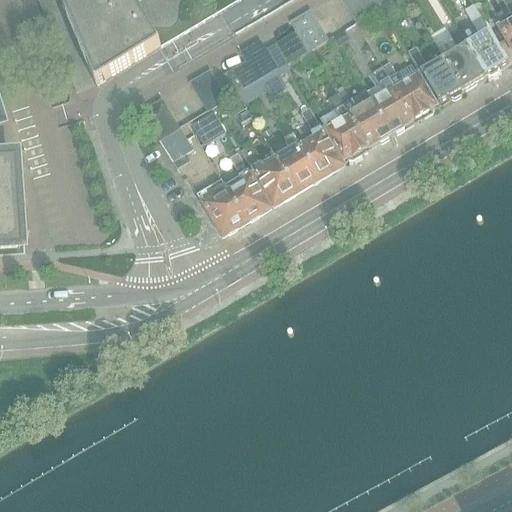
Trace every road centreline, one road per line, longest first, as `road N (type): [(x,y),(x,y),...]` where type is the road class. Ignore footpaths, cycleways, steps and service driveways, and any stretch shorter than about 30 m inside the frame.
road 1 (residential): [(186,296),(99,123),(302,6)]
road 2 (tertiary): [(186,296),(511,101)]
road 3 (tertiary): [(0,339),(136,328),(186,296)]
road 4 (tertiary): [(186,296),(0,304)]
